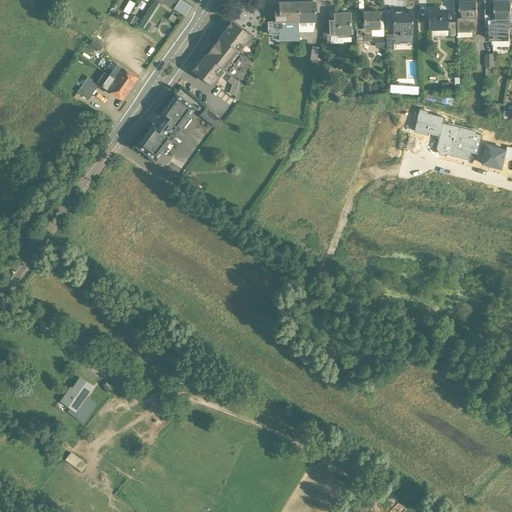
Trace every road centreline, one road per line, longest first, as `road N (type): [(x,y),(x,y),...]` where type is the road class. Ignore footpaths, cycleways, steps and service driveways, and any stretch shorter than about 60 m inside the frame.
road 1 (track): [(110,143),(511,414)]
road 2 (track): [(0,296),(94,358),(270,430),(353,482)]
road 3 (secondary): [(0,296),(110,143)]
road 4 (secondary): [(212,0),(110,143)]
